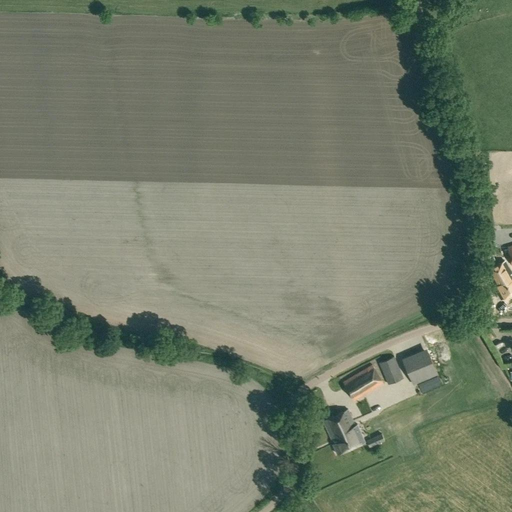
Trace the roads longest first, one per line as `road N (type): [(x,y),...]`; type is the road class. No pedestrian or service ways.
road 1 (unclassified): [(464,298),(471,208),(418,0)]
road 2 (unclassified): [(265,511),(296,475),(294,408),(305,389),(442,326)]
